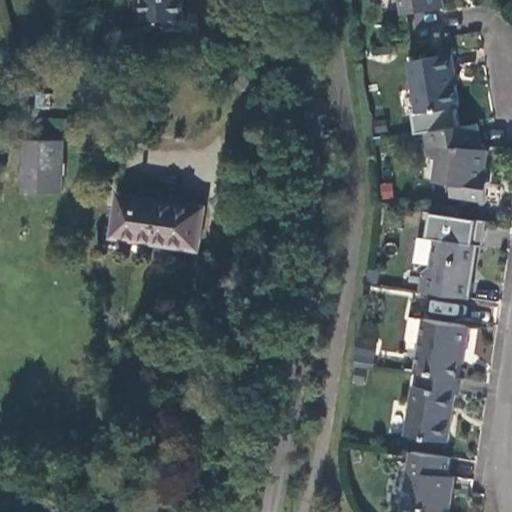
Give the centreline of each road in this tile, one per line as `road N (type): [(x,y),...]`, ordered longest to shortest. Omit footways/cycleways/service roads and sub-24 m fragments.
road 1 (residential): [(278,511),(303,383),(325,186),(290,0)]
road 2 (residential): [(511,384),(503,436),(511,505)]
